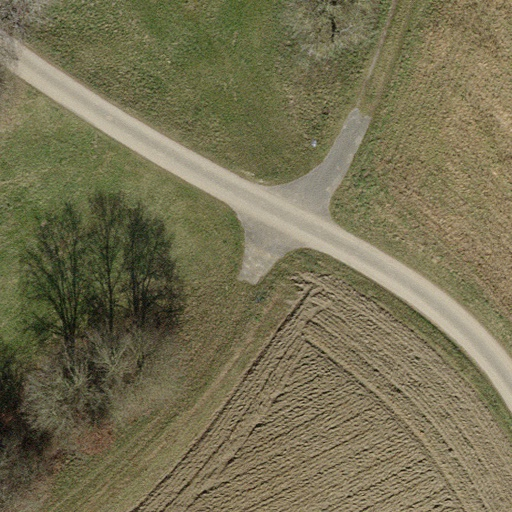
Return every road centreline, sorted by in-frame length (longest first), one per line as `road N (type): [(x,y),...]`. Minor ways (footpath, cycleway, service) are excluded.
road 1 (unclassified): [(0,41),(161,149),(376,261),(481,343),(511,388)]
road 2 (track): [(251,281),(336,169),(364,116)]
road 3 (track): [(404,0),(364,116)]
